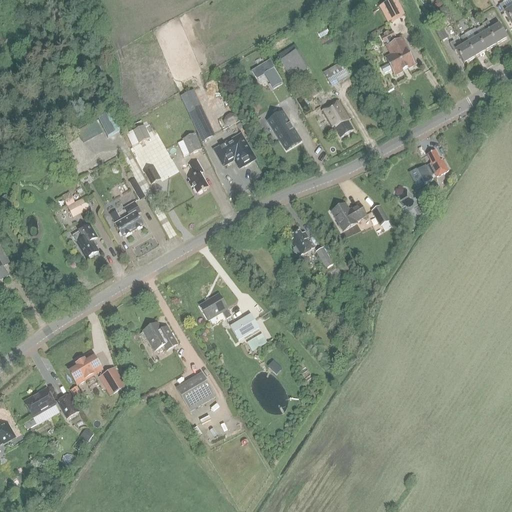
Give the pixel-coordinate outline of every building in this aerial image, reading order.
[(395,0),(393,0),(379,8),(387,25),(404,16),(395,0)] [(511,26),(511,1),(511,0),(508,0),(509,0),(511,5),(511,7),(509,10),(505,2),(498,6),(503,15),(504,14),(511,26)] [(483,24),(496,47),(507,40),(499,25),(489,31),(485,23),(483,24)] [(473,31),(485,53),(496,47),(483,24),(481,26),(483,30),(477,34),(474,30),(473,31)] [(449,38),(442,28),(435,32),(442,43),(449,38)] [(462,37),(474,59),(485,53),(473,31),(470,32),(474,40),(470,42),(466,35),(462,37)] [(392,71),(395,76),(413,66),(405,50),(403,51),(402,49),(404,48),(400,41),(395,44),(393,40),(394,39),(392,33),(389,35),(388,33),(384,36),(384,37),(382,39),(384,44),(386,43),(393,56),(386,60),(389,65),(381,69),(384,75),(392,71)] [(474,59),(462,37),(460,39),(464,46),(460,48),(456,41),(449,45),(454,53),(456,52),(463,66),(474,59)] [(296,52),(280,62),(290,79),(306,69),(296,52)] [(269,63),(253,73),(257,80),(264,75),(272,90),(282,84),(269,63)] [(341,64),(323,74),(328,83),(335,79),(338,85),(350,78),(341,64)] [(200,110),(192,93),(182,97),(190,115),(200,110)] [(331,129),(333,128),(340,140),(353,132),(348,122),(350,121),(339,102),(322,113),(331,129)] [(202,109),(189,115),(202,143),(215,136),(202,109)] [(98,121),(99,122),(107,138),(121,131),(112,113),(98,121)] [(227,126),(238,122),(234,114),(224,118),(227,126)] [(271,127),(289,156),(303,147),(285,118),(271,127)] [(93,140),(98,137),(92,125),(87,128),(93,140)] [(144,127),(133,132),(139,144),(150,139),(144,127)] [(190,156),(202,151),(195,135),(182,141),(190,156)] [(248,166),(251,164),(251,163),(253,161),(254,160),(240,137),(215,152),(223,166),(231,162),(236,163),(239,169),(240,168),(243,168),(244,168),(247,166),(248,166)] [(442,161),(440,162),(435,152),(426,157),(430,164),(428,165),(429,166),(426,167),(425,167),(417,171),(424,185),(433,181),(431,177),(434,176),(436,179),(449,172),(442,161)] [(190,188),(192,187),(197,195),(208,189),(200,175),(203,173),(197,162),(189,167),(195,178),(189,181),(190,183),(188,185),(190,188)] [(161,181),(154,169),(144,175),(151,186),(161,181)] [(145,199),(134,180),(129,184),(139,202),(145,199)] [(434,198),(441,195),(437,185),(429,188),(434,198)] [(0,200),(0,202),(5,211),(13,206),(6,196),(0,200)] [(84,199),(68,208),(73,219),(90,210),(84,199)] [(129,218),(125,220),(133,233),(143,228),(136,215),(140,213),(135,203),(124,209),(129,218)] [(352,211),(349,212),(345,205),(331,213),(343,233),(357,225),(356,223),(366,217),(359,205),(352,210),(352,211)] [(431,205),(423,210),(426,215),(435,210),(431,205)] [(371,213),(380,228),(389,222),(380,207),(371,213)] [(122,239),(133,233),(125,220),(122,222),(116,212),(110,216),(122,239)] [(81,231),(81,232),(72,237),(84,259),(97,252),(91,241),(97,238),(90,226),(81,231)] [(290,243),(294,249),(292,250),(293,251),(292,253),(294,255),(295,255),(296,257),(297,256),(299,259),(314,250),(305,234),(301,236),(299,233),(291,237),(293,241),(290,243)] [(326,270),(333,266),(323,249),(316,253),(326,270)] [(0,252),(0,271),(8,266),(0,252)] [(227,311),(218,296),(199,307),(208,322),(222,314),(226,321),(231,318),(227,311)] [(250,316),(230,328),(239,342),(259,330),(250,316)] [(157,325),(139,335),(139,336),(143,333),(154,352),(163,347),(166,352),(177,346),(167,328),(167,329),(168,331),(164,334),(163,333),(161,332),(157,325)] [(262,335),(247,344),(252,352),(267,343),(262,335)] [(84,382),(84,381),(101,371),(92,356),(90,357),(89,357),(86,359),(85,360),(75,366),(73,366),(70,368),(70,369),(68,370),(77,385),(79,384),(80,384),(84,382)] [(276,374),(282,368),(273,360),(267,366),(276,374)] [(101,377),(113,397),(126,388),(114,369),(101,377)] [(202,375),(176,390),(190,414),(216,398),(202,375)] [(53,408),(56,406),(47,390),(24,404),(33,419),(34,419),(53,408)] [(56,403),(66,421),(80,414),(69,395),(56,403)] [(34,421),(24,427),(27,432),(37,426),(34,421)] [(9,427),(2,431),(0,426),(0,444),(7,441),(8,443),(15,439),(9,427)] [(94,435),(86,430),(80,439),(88,444),(94,435)]
